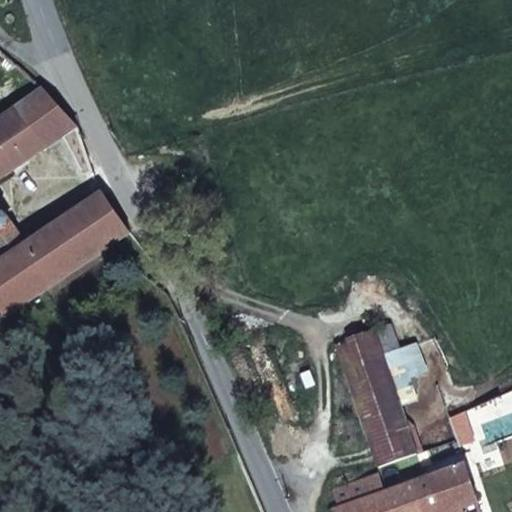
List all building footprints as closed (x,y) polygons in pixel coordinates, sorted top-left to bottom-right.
[(78,128),(46,90),(0,121),(0,251),(6,260),(0,264),(0,322),(0,323),(133,232),(105,193),(96,199),(28,246),(0,204),(0,181),(64,138),(78,128)] [(78,128),(64,138),(86,180),(96,199),(105,193),(101,187),(96,175),(78,128)] [(419,399),(394,325),(375,331),(400,405),(419,399)] [(400,405),(375,331),(336,346),(378,468),(417,454),(400,405)] [(466,466),(369,499),(372,511),(405,511),(417,508),(417,511),(451,511),(479,503),(466,466)] [(405,511),(372,511),(369,499),(333,511),(332,511),(417,511),(417,508),(405,511)]
